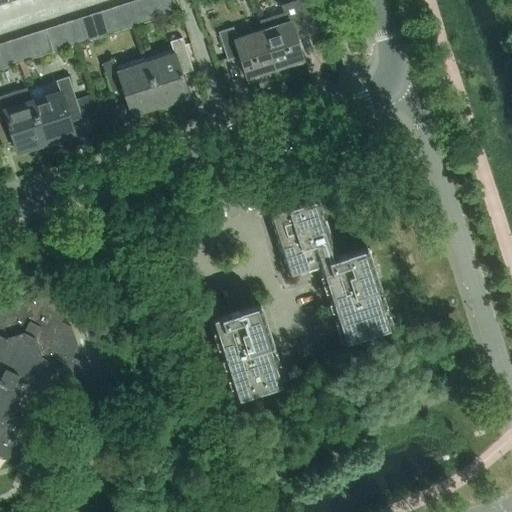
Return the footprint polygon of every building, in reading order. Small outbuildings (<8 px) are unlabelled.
[(144,21),(137,0),(131,0),(125,2),(133,25),(144,21)] [(156,17),(150,0),(137,0),(144,21),(156,17)] [(167,14),(163,0),(150,0),(156,17),(167,14)] [(163,0),(167,14),(179,10),(175,0),(163,0)] [(260,21),(262,30),(275,68),(303,59),(296,37),(319,30),(309,0),(299,0),(283,5),(286,13),(260,21)] [(133,25),(125,2),(114,6),(121,29),(133,25)] [(121,29),(114,6),(102,10),(109,32),(121,29)] [(109,32),(102,10),(91,13),(98,36),(109,32)] [(98,36),(91,13),(79,17),(86,40),(98,36)] [(86,40),(79,17),(67,21),(75,44),(86,40)] [(75,44),(67,21),(56,25),(63,47),(75,44)] [(63,47),(56,25),(44,28),(52,51),(63,47)] [(246,77),(275,68),(262,30),(237,39),(233,27),(218,32),(227,60),(239,56),(246,77)] [(52,51),(44,28),(33,32),(40,55),(52,51)] [(40,55),(33,32),(21,36),(28,58),(40,55)] [(28,58),(21,36),(10,40),(17,62),(28,58)] [(159,105),(188,96),(181,73),(192,69),(182,37),(169,41),(173,53),(146,62),(159,105)] [(17,62),(10,40),(0,42),(0,49),(5,66),(17,62)] [(131,114),(159,105),(146,62),(117,71),(113,60),(101,64),(109,90),(121,86),(131,114)] [(44,143),(73,134),(69,121),(80,118),(75,100),(67,76),(55,80),(58,92),(30,101),(44,143)] [(0,95),(0,143),(12,140),(16,152),(44,143),(30,101),(25,87),(0,95)] [(90,96),(75,100),(80,118),(96,113),(90,96)] [(337,256),(317,197),(267,214),(287,275),(317,265),(343,343),(392,326),(366,247),(337,256)] [(0,455),(5,459),(23,453),(30,440),(24,422),(12,416),(36,371),(46,376),(52,393),(65,400),(83,394),(90,381),(84,363),(72,357),(78,346),(72,327),(61,321),(67,310),(61,292),(47,286),(0,300),(0,455)] [(280,385),(280,383),(255,304),(213,318),(239,398),(280,385)] [(112,424),(119,411),(113,393),(100,386),(81,423),(94,430),(112,424)]
